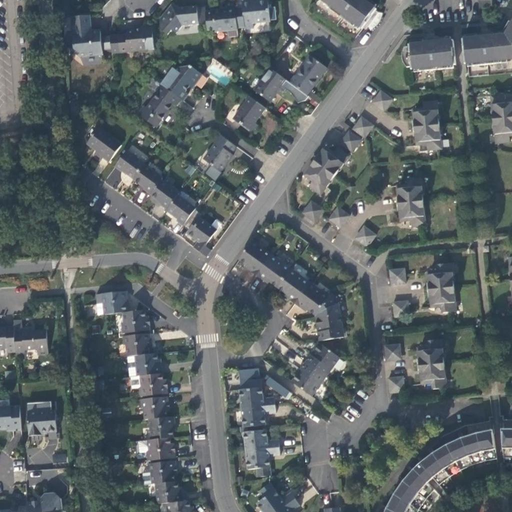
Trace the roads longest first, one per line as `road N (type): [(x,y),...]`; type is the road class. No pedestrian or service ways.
road 1 (residential): [(0,268),(132,258),(207,291)]
road 2 (residential): [(210,362),(250,356),(277,318),(215,268)]
road 3 (residential): [(210,362),(230,511)]
road 4 (residential): [(215,268),(128,205),(109,200)]
